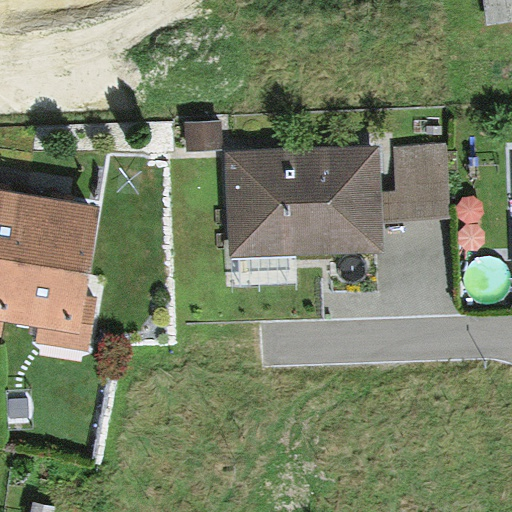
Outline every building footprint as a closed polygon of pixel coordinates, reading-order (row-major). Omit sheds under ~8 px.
[(0,0),(0,35),(141,19),(138,0),(0,0)] [(511,0),(480,0),(485,28),(511,24),(511,0)] [(224,148),(223,121),(185,122),(187,150),(224,148)] [(381,147),(226,153),(230,258),(386,252),(385,224),(452,221),(449,142),(394,144),(396,190),(383,191),(381,147)] [(0,190),(0,336),(1,337),(4,323),(25,195),(0,190)] [(98,208),(25,195),(4,323),(37,329),(35,340),(89,350),(98,297),(83,295),(98,208)]
